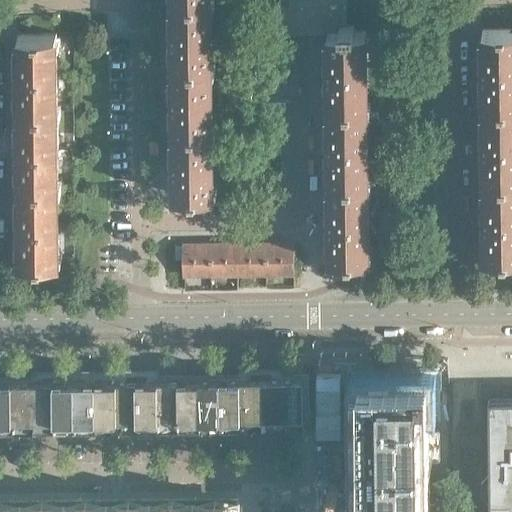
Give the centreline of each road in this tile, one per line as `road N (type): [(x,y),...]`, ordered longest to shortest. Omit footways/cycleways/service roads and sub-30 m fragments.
road 1 (residential): [(0,476),(297,472),(298,511)]
road 2 (residential): [(140,217),(290,218),(290,40)]
road 3 (residential): [(455,319),(454,0)]
road 4 (tertiary): [(141,319),(455,319)]
road 5 (residential): [(140,217),(136,1)]
road 6 (tertiary): [(0,319),(141,319)]
road 7 (residential): [(136,1),(0,2)]
